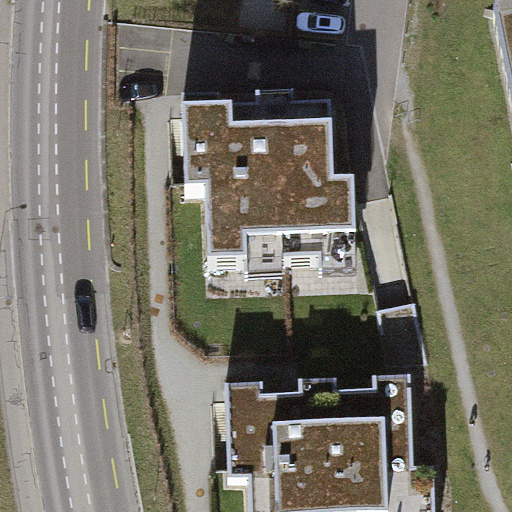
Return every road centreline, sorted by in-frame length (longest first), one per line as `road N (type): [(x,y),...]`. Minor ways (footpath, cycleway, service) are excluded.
road 1 (primary): [(61,0),(54,232),(87,511)]
road 2 (track): [(0,19),(53,154)]
